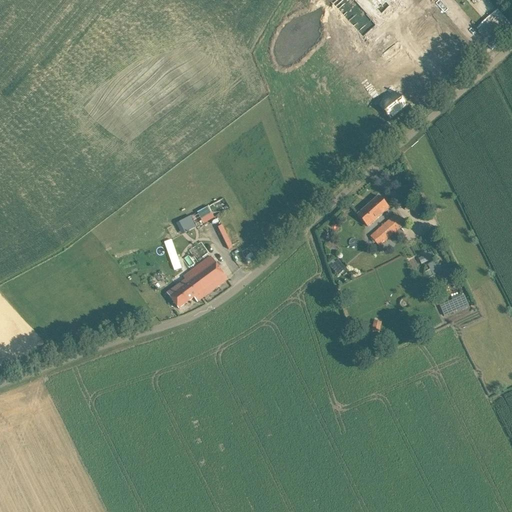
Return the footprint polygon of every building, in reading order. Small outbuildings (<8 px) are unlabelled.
[(379,27),(354,0),(324,0),(367,48),(384,33),(379,27)] [(404,4),(400,0),(354,0),(379,27),(404,4)] [(442,59),(452,50),(424,17),(409,30),(436,63),(441,58),(442,59)] [(371,72),(386,91),(387,90),(388,92),(393,88),(419,67),(403,47),(371,72)] [(453,68),(460,77),(473,67),(467,58),(453,68)] [(392,97),(380,106),(390,119),(398,113),(398,112),(400,110),(401,111),(408,106),(397,92),(397,93),(393,88),(388,92),(392,97)] [(357,215),(368,227),(389,209),(378,196),(357,215)] [(177,224),(183,235),(229,209),(224,199),(177,224)] [(377,232),(385,242),(393,235),(399,229),(390,220),(377,232)] [(226,250),(231,248),(221,226),(216,228),(226,250)] [(166,243),(175,270),(181,268),(172,241),(166,243)] [(227,280),(221,272),(210,257),(183,276),(186,280),(167,294),(178,309),(194,298),(197,302),(227,280)] [(437,260),(428,262),(430,275),(440,273),(437,260)] [(332,261),(329,265),(339,275),(343,271),(332,261)] [(373,324),(372,331),(379,333),(381,325),(374,323),(373,324)]
